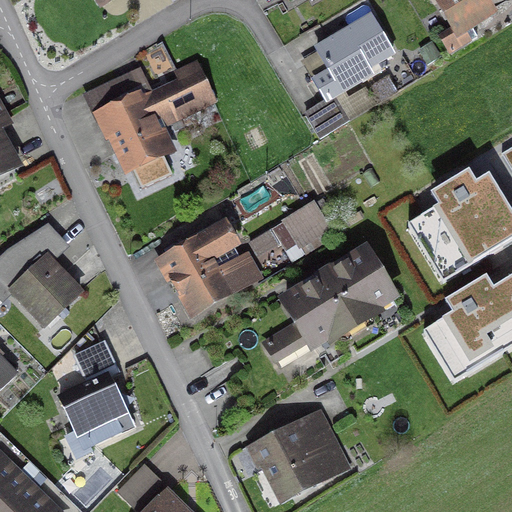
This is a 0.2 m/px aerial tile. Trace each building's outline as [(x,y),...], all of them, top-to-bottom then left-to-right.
[(476,39),(468,27),(490,14),(481,0),(435,0),(453,30),(440,38),(450,55),(476,39)] [(391,57),(369,20),(316,52),(326,69),(309,79),(324,104),(379,72),(375,66),(391,57)] [(112,138),(118,151),(128,172),(164,155),(149,122),(189,103),(194,114),(212,106),(194,66),(175,75),(180,86),(147,101),(146,101),(139,104),(137,100),(120,107),(117,99),(126,95),(120,82),(84,99),(97,126),(105,122),(113,138),(112,138)] [(348,122),(334,100),(304,118),(318,141),(348,122)] [(0,121),(4,119),(0,112),(0,175),(12,169),(0,149),(0,121)] [(511,148),(501,155),(511,172),(511,148)] [(511,214),(489,176),(476,184),(470,173),(430,197),(438,209),(408,227),(443,284),(462,273),(464,276),(472,271),(471,268),(511,243),(511,214)] [(328,230),(313,206),(283,224),(299,250),(328,230)] [(234,247),(223,228),(164,262),(174,280),(169,283),(185,312),(190,309),(194,315),(257,279),(246,259),(237,264),(229,250),(234,247)] [(277,244),(271,233),(248,246),(255,257),(277,244)] [(317,282),(318,284),(284,304),(298,326),(264,346),(278,369),(313,350),(312,348),(330,338),(332,340),(374,314),(371,310),(390,299),(364,256),(330,277),(329,274),(317,282)] [(78,295),(46,260),(10,293),(43,328),(78,295)] [(511,350),(511,279),(493,291),(486,279),(444,304),(451,317),(424,333),(455,384),(511,350)] [(78,432),(86,448),(130,427),(122,410),(127,408),(123,400),(118,403),(107,379),(115,375),(101,346),(73,360),(87,387),(58,401),(74,434),(78,432)] [(0,390),(14,377),(0,362),(0,390)] [(319,416),(255,448),(283,502),(346,469),(319,416)] [(0,511),(24,487),(0,463),(0,511)] [(134,511),(136,511),(161,486),(143,468),(116,495),(134,511)] [(49,511),(24,487),(0,511),(49,511)] [(179,511),(166,498),(152,511),(179,511)]
